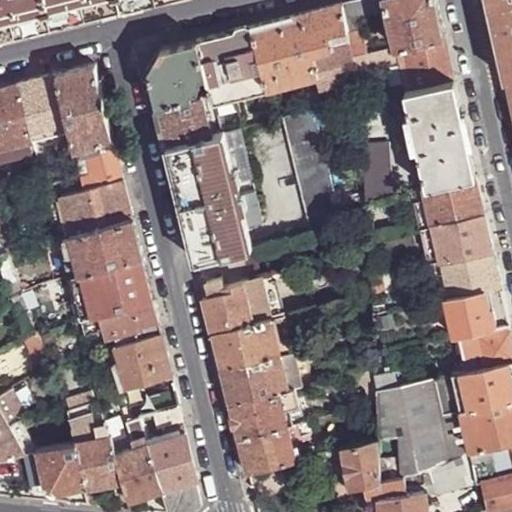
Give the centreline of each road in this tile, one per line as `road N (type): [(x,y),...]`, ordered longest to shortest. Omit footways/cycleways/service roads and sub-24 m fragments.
road 1 (residential): [(115,30),(234,511)]
road 2 (residential): [(511,229),(457,0)]
road 3 (residential): [(237,0),(115,30)]
